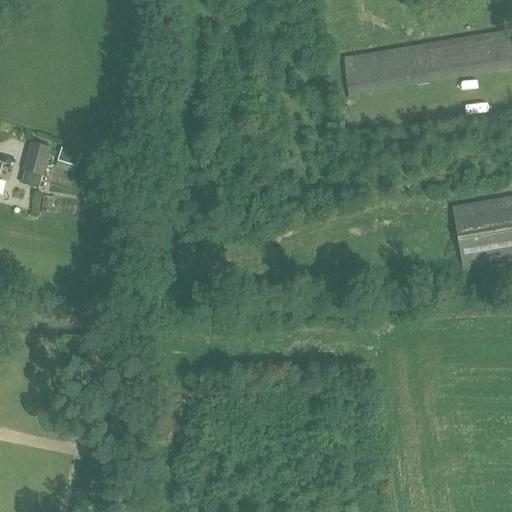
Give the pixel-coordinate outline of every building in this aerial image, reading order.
[(400,48),(355,52),(358,81),(445,73),(442,38),(400,43),(400,48)] [(31,144),(24,171),(45,177),(52,149),(31,144)] [(81,153),(62,147),(56,168),(75,173),(81,153)] [(138,212),(131,211),(131,191),(118,190),(119,204),(118,207),(116,207),(113,236),(124,238),(122,247),(133,248),(138,212)] [(41,212),(52,214),(54,199),(44,197),(41,212)] [(511,197),(453,208),(464,272),(511,263),(511,197)]
